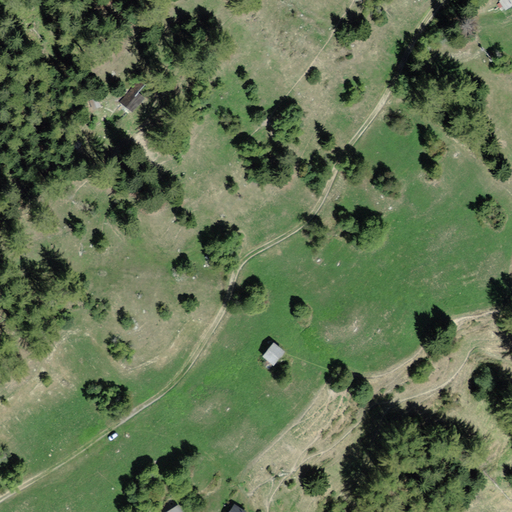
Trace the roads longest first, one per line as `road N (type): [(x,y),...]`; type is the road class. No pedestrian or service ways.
road 1 (track): [(0,492),(148,392),(193,349),(244,257),(312,208),(440,0)]
road 2 (track): [(244,257),(247,233),(237,220),(169,242),(121,187),(107,149),(124,110)]
